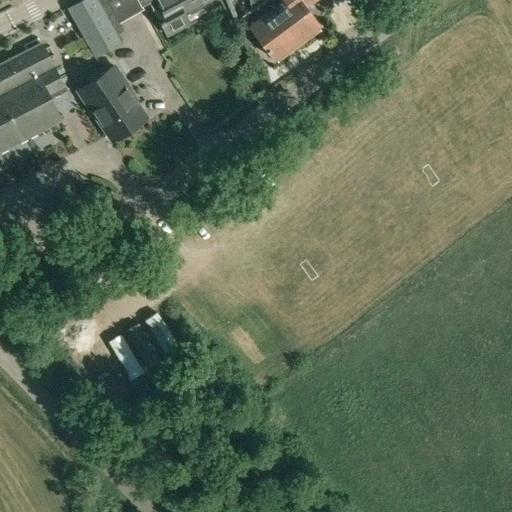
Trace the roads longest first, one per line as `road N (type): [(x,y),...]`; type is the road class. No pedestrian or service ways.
road 1 (unclassified): [(0,288),(140,216),(426,0)]
road 2 (unclassified): [(149,511),(0,352)]
